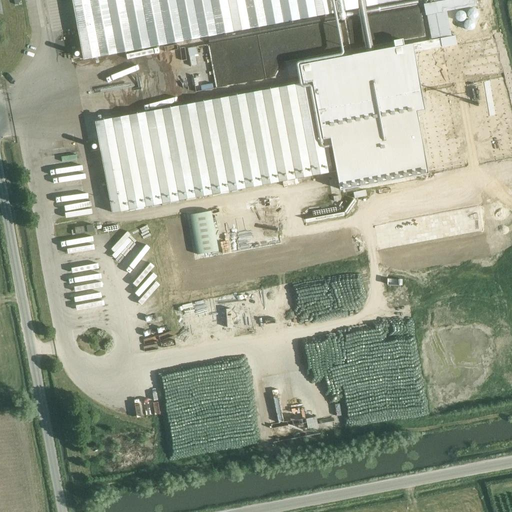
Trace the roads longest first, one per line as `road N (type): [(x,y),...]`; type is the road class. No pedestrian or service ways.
road 1 (unknown): [(22,120),(66,343),(71,354),(103,367),(245,341),(374,329),(382,307),(362,203),(379,187),(441,172),(463,157),(469,131),(462,64)]
road 2 (unclassified): [(63,511),(0,180)]
road 3 (unclassified): [(258,511),(511,464)]
road 4 (unknown): [(62,112),(157,90),(168,77),(158,58),(138,55),(56,76)]
